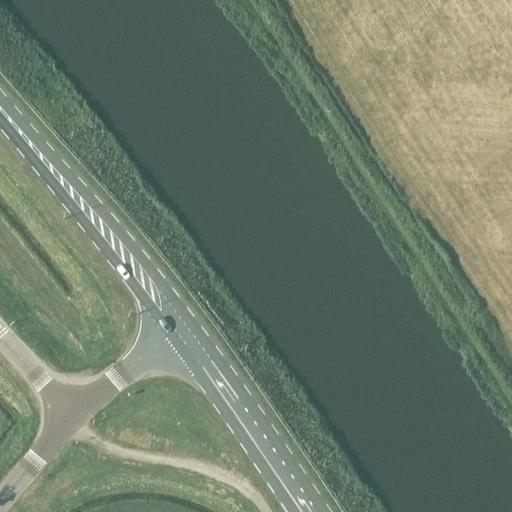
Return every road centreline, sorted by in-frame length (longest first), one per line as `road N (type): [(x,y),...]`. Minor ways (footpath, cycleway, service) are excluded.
road 1 (track): [(246,0),(511,409)]
road 2 (primary): [(177,324),(0,109)]
road 3 (primary): [(306,511),(177,324)]
road 4 (unclassified): [(74,416),(177,324)]
